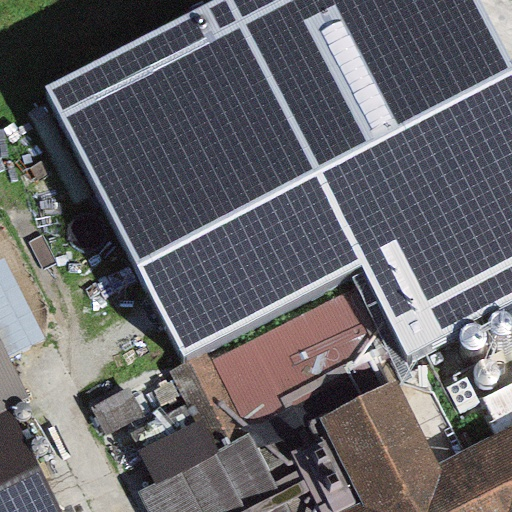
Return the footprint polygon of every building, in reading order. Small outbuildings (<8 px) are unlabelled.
[(251,0),(47,104),(185,373),(364,284),(367,289),(402,358),(409,371),(511,319),(511,318),(511,75),(473,0),(251,0)] [(0,342),(10,363),(48,344),(7,263),(0,266),(0,342)] [(213,363),(194,372),(230,450),(249,440),(246,435),(402,358),(367,289),(214,366),(213,363)] [(0,419),(15,412),(24,392),(10,363),(0,342),(0,419)] [(357,511),(511,511),(511,434),(440,470),(400,389),(277,445),(287,465),(324,445),(328,453),(357,511)] [(0,419),(0,511),(64,511),(15,412),(0,419)] [(249,440),(230,450),(139,498),(146,511),(286,511),(271,482),(249,440)] [(357,511),(328,453),(271,482),(286,511),(357,511)]
